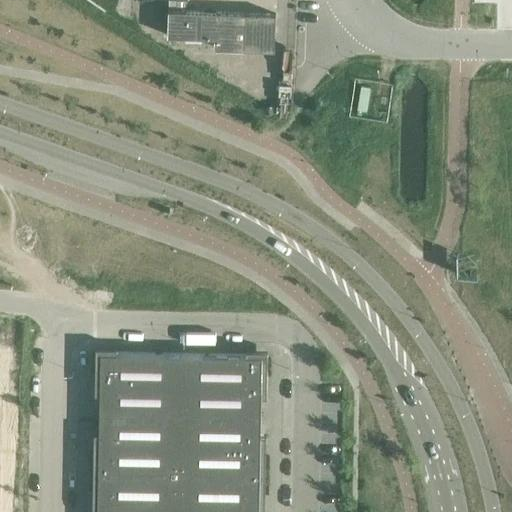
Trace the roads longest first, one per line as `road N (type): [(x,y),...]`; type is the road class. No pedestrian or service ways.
road 1 (primary): [(493,511),(448,383),(404,315),(333,244),(237,187),(0,103)]
road 2 (primary): [(0,133),(200,203),(299,262),(388,362),(429,441),(448,511)]
road 3 (unclassified): [(306,511),(309,365),(297,345),(275,335),(92,331),(65,340)]
road 4 (unclassified): [(65,340),(53,511)]
road 5 (unclassified): [(353,2),(401,40),(511,45)]
